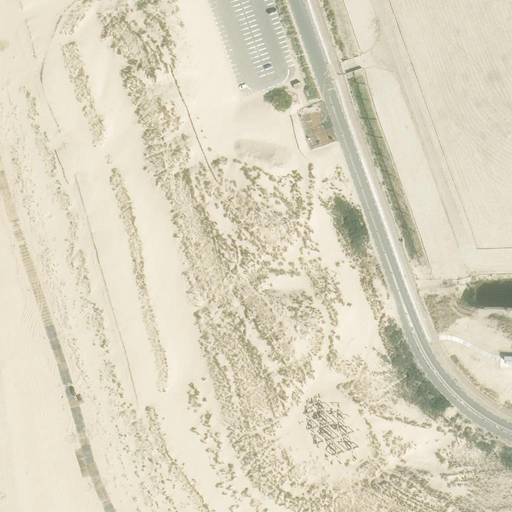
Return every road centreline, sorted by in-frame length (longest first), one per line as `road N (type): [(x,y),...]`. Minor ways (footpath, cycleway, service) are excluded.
road 1 (unclassified): [(398,292),(295,0)]
road 2 (unclassified): [(398,292),(415,350),(444,391),(511,437)]
road 3 (unclassified): [(511,427),(454,388),(398,292)]
